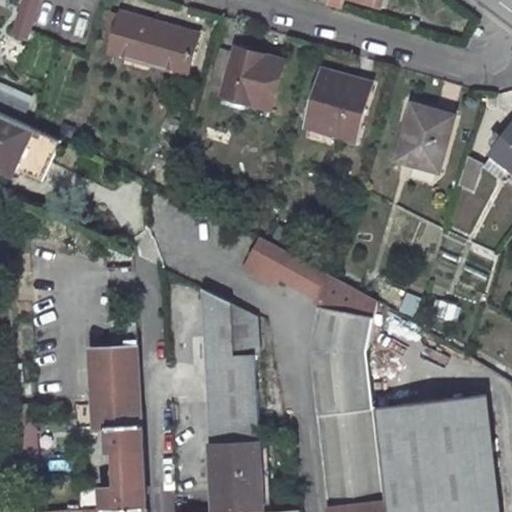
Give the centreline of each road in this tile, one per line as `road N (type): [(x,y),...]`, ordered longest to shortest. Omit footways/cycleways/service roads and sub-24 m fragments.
road 1 (unknown): [(324,511),(296,315),(187,235)]
road 2 (residential): [(233,0),(471,66),(506,55),(511,44)]
road 3 (residential): [(161,511),(147,284)]
